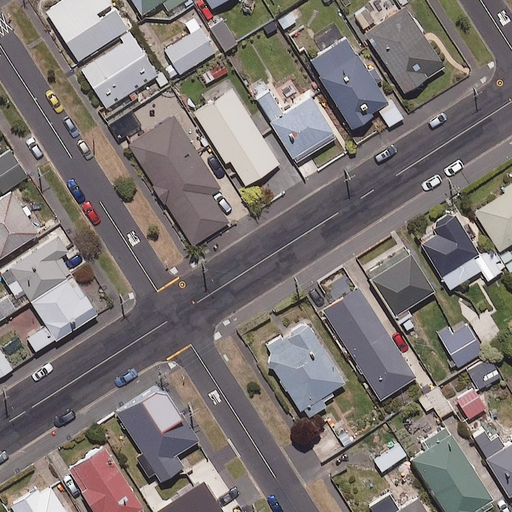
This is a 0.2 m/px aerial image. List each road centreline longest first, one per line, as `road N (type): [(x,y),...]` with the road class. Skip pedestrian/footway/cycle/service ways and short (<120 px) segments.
road 1 (tertiary): [(173,316),(511,100)]
road 2 (residential): [(173,316),(0,44)]
road 3 (residential): [(298,511),(173,316)]
road 4 (tertiary): [(0,426),(173,316)]
